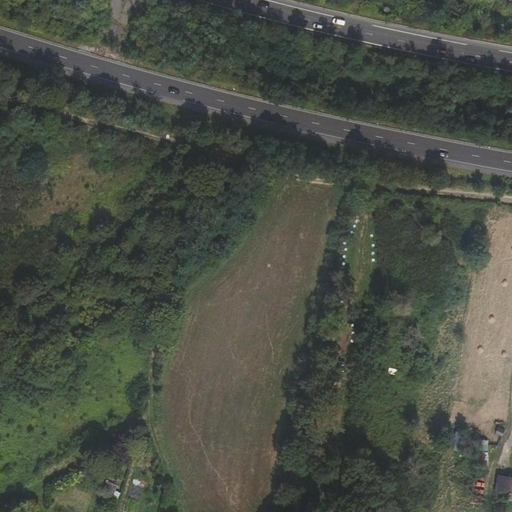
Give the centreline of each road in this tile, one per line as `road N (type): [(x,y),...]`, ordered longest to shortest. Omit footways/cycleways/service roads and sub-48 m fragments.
road 1 (trunk): [(0,37),(218,100),(511,161)]
road 2 (track): [(511,201),(444,188),(373,187),(225,155),(0,89)]
road 3 (track): [(194,511),(158,443),(151,356),(165,293),(200,252),(215,219),(216,188)]
road 4 (trunk): [(511,61),(234,0)]
